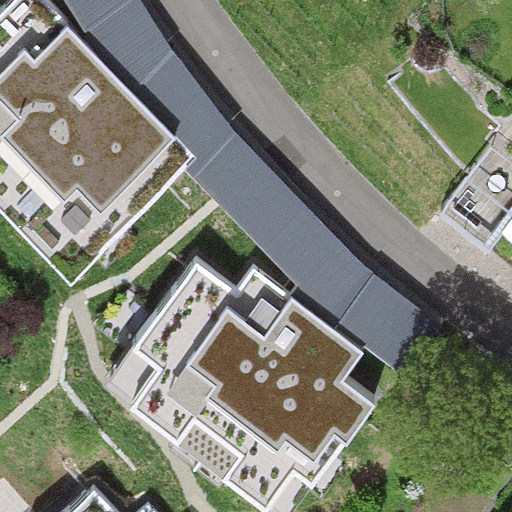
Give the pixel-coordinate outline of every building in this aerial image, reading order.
[(90,44),(45,0),(13,0),(0,13),(0,211),(72,285),(188,170),(202,157),(90,44)] [(170,47),(139,0),(65,0),(90,44),(202,157),(188,170),(300,284),(428,394),(470,341),(373,272),(236,131),(170,47)] [(511,212),(503,224),(511,230),(511,212)] [(232,284),(194,256),(132,338),(159,358),(133,392),(181,429),(194,411),(239,445),(226,462),(266,492),(291,460),(308,473),(365,398),(328,370),(347,344),(245,267),(232,284)] [(492,434),(511,449),(511,411),(511,410),(492,434)] [(511,511),(511,493),(497,511),(511,511)] [(108,511),(94,496),(75,511),(108,511)]
